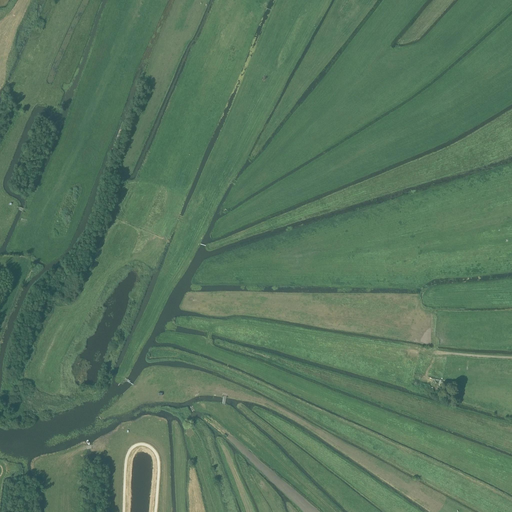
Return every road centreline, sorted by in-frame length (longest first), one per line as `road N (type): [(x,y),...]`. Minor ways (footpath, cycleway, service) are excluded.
road 1 (track): [(511,284),(442,291),(434,305),(434,352),(233,322),(215,324),(205,344)]
road 2 (track): [(154,511),(158,465),(148,446),(130,451),(124,511)]
